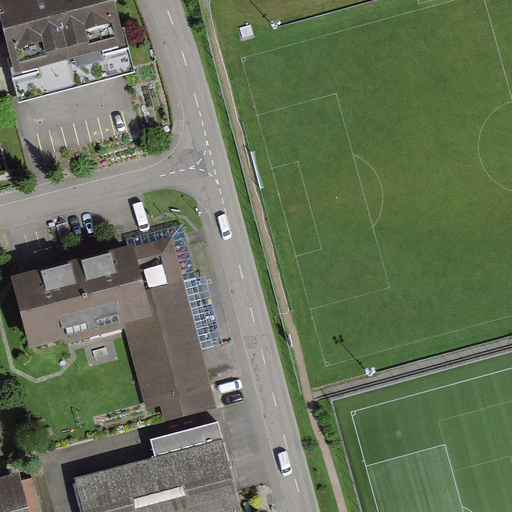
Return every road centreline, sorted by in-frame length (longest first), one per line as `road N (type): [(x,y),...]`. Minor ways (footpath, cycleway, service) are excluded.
road 1 (residential): [(210,166),(300,511)]
road 2 (residential): [(210,166),(0,221)]
road 3 (residential): [(163,0),(210,166)]
